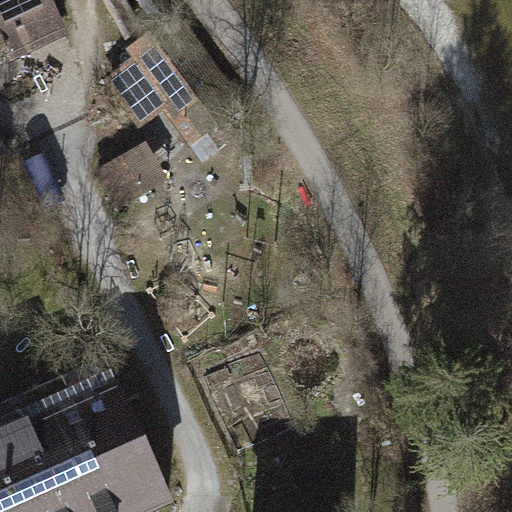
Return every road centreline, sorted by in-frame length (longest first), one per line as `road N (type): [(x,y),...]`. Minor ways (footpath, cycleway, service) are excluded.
road 1 (track): [(208,0),(289,111),(378,283),(446,466),(450,511)]
road 2 (residential): [(219,511),(213,463),(42,90)]
